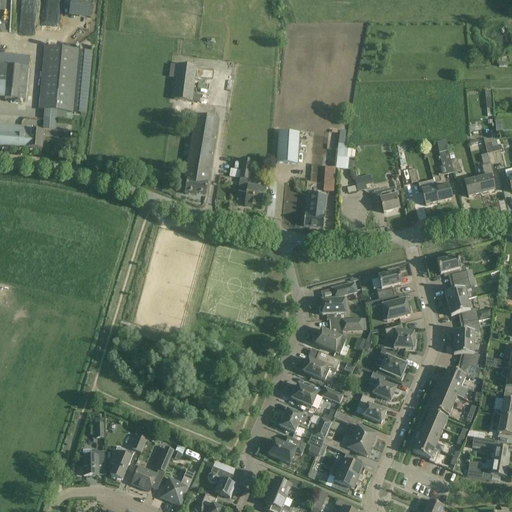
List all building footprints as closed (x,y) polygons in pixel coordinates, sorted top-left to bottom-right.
[(72,0),(70,16),(92,19),(94,0),(72,0)] [(45,47),(39,110),(73,113),(79,50),(45,47)] [(0,98),(26,101),(30,56),(0,53),(0,98)] [(173,101),(191,103),(196,68),(171,64),(169,78),(176,79),(173,101)] [(218,120),(196,116),(185,180),(187,181),(185,194),(194,196),(195,194),(206,195),(210,168),(218,120)] [(31,129),(0,126),(0,146),(42,150),(43,133),(31,132),(31,129)] [(280,133),(277,164),(297,165),(300,135),(280,133)] [(494,158),(490,141),(484,141),(490,165),(482,167),(484,178),(477,180),(481,195),(494,192),(491,178),(494,177),(491,166),(496,165),(494,158)] [(501,153),(502,153),(500,146),(498,147),(496,141),(490,141),(494,158),(496,165),(503,163),(501,153)] [(446,142),(437,144),(442,168),(440,168),(443,177),(454,174),(451,162),(446,142)] [(349,146),(348,146),(338,147),(335,170),(348,171),(349,160),(347,159),(349,146)] [(402,161),(407,164),(412,157),(407,154),(402,161)] [(252,162),(243,160),(240,180),(249,181),(248,187),(245,207),(252,208),(253,206),(261,208),(265,183),(253,181),(250,176),(252,162)] [(457,160),(451,162),(454,174),(460,172),(457,160)] [(418,183),(415,171),(408,172),(411,185),(418,183)] [(367,191),(364,178),(355,180),(358,193),(367,191)] [(477,180),(464,183),(468,198),(481,195),(477,180)] [(435,187),(439,204),(452,200),(447,184),(435,187)] [(439,204),(435,187),(422,190),(426,207),(439,204)] [(399,210),(394,190),(372,195),(376,211),(382,209),(384,214),(399,210)] [(322,193),(315,192),(315,195),(308,194),(308,198),(307,198),(305,220),(304,220),(304,227),(323,230),(324,222),(323,222),(326,196),(321,196),(322,193)] [(453,259),(453,256),(447,258),(448,260),(437,263),(440,276),(451,273),(461,271),(460,267),(457,258),(453,259)] [(391,289),(402,286),(398,273),(388,275),(387,273),(380,275),(380,277),(378,278),(381,291),(391,289)] [(453,284),(468,280),(466,273),(451,277),(453,284)] [(445,295),(448,306),(467,301),(465,290),(470,289),(470,287),(468,280),(453,284),(455,292),(445,295)] [(320,309),(320,314),(322,314),(322,316),(345,315),(344,297),(357,294),(354,284),(331,290),(334,300),(334,302),(321,302),(321,309),(320,309)] [(381,301),(394,297),(392,290),(377,294),(379,301),(381,301)] [(381,301),(386,323),(400,320),(410,317),(409,314),(411,314),(409,308),(407,309),(405,301),(400,303),(398,296),(394,297),(381,301)] [(461,315),(463,324),(478,322),(476,310),(470,312),(467,301),(448,306),(451,317),(461,315)] [(342,339),(343,340),(342,333),(362,332),(362,320),(330,321),(330,334),(342,339)] [(478,322),(463,324),(465,333),(454,332),(454,344),(474,345),(474,334),(480,334),(478,322)] [(403,333),(401,325),(391,328),(381,330),(370,333),(366,344),(370,345),(371,346),(372,336),(378,334),(378,336),(383,334),(384,340),(394,341),(393,349),(413,351),(414,338),(414,334),(403,333)] [(346,341),(342,339),(330,334),(321,331),(318,338),(317,338),(315,342),(316,344),(315,345),(335,354),(339,347),(340,347),(344,346),(346,341)] [(157,343),(158,338),(137,332),(136,337),(157,343)] [(360,339),(357,346),(363,349),(366,342),(360,339)] [(474,345),(454,344),(453,356),(464,356),(461,366),(476,369),(479,356),(474,356),(474,345)] [(502,370),(511,371),(511,346),(508,346),(507,354),(511,354),(509,363),(504,362),(502,370)] [(396,357),(382,351),(378,361),(385,363),(382,372),(396,378),(395,379),(401,382),(404,376),(402,375),(406,367),(391,361),(393,356),(396,357)] [(321,381),(324,374),(328,373),(330,371),(336,373),(340,362),(319,353),(316,360),(316,361),(315,364),(308,361),(308,362),(306,361),(303,368),(305,368),(303,373),(321,381)] [(493,369),(495,361),(486,360),(485,367),(493,369)] [(347,365),(344,371),(352,375),(355,369),(347,365)] [(476,369),(461,366),(459,375),(448,370),(443,380),(462,388),(466,378),(473,382),(476,369)] [(484,371),(477,369),(474,379),(482,381),(484,371)] [(505,394),(511,395),(511,371),(502,370),(501,378),(507,379),(506,388),(505,394)] [(385,379),(373,374),(368,385),(375,388),(372,395),(391,403),(396,390),(383,384),(385,379)] [(457,398),(462,388),(443,380),(439,390),(457,398)] [(318,394),(298,386),(292,400),(312,409),(318,394)] [(343,396),(325,389),(321,398),(339,406),(343,396)] [(435,400),(453,408),(457,398),(439,390),(435,400)] [(511,395),(505,394),(502,412),(494,411),(493,416),(500,417),(511,419),(511,395)] [(386,418),(385,417),(386,413),(372,407),(374,402),(363,397),(358,409),(365,412),(363,418),(381,425),(382,422),(384,422),(386,418)] [(453,408),(435,400),(431,410),(449,418),(453,408)] [(301,417),(287,411),(280,428),(295,434),(298,426),(308,430),(314,416),(304,412),(301,417)] [(352,420),(336,413),(333,420),(349,426),(352,420)] [(425,423),(443,431),(448,420),(430,413),(425,423)] [(511,419),(500,417),(498,434),(511,436),(511,419)] [(313,437),(324,441),(329,429),(332,424),(321,419),(313,437)] [(421,433),(439,441),(443,431),(425,423),(421,433)] [(104,439),(104,425),(96,425),(96,439),(104,439)] [(355,434),(353,439),(372,447),(376,436),(352,426),(350,431),(355,434)] [(324,441),(322,446),(338,453),(341,446),(325,439),(330,430),(329,429),(324,441)] [(439,441),(421,433),(417,443),(435,451),(439,441)] [(146,441),(137,437),(132,450),(141,454),(146,441)] [(267,452),(269,455),(268,456),(290,466),(295,455),(301,457),(306,446),(288,438),(285,446),(274,442),(272,447),(269,448),(267,452)] [(367,458),(372,447),(353,439),(350,445),(345,443),(343,448),(367,458)] [(473,439),(472,448),(482,449),(481,451),(487,452),(486,461),(493,462),(508,465),(510,451),(496,449),(495,453),(492,453),(494,442),(473,439)] [(440,453),(435,451),(417,443),(412,453),(430,460),(429,462),(435,465),(440,453)] [(320,452),(309,447),(307,452),(308,456),(317,459),(320,452)] [(134,454),(117,448),(110,465),(115,467),(110,477),(122,482),(134,454)] [(83,457),(84,477),(98,477),(98,466),(105,466),(105,453),(91,453),(91,451),(83,451),(83,457)] [(174,452),(171,459),(179,463),(182,456),(174,452)] [(192,462),(199,465),(203,458),(196,455),(192,462)] [(332,470),(358,481),(360,474),(363,475),(364,472),(364,471),(364,470),(363,470),(363,469),(360,468),(362,463),(346,456),(342,466),(335,463),(332,470)] [(164,474),(170,460),(167,459),(162,457),(157,470),(164,474)] [(505,479),(508,465),(493,462),(492,471),(479,469),(479,465),(470,463),(467,478),(483,481),(491,482),(487,481),(488,476),(505,479)] [(157,476),(139,468),(132,486),(149,493),(157,476)] [(233,477),(213,469),(211,474),(211,475),(209,476),(208,480),(209,483),(213,485),(217,484),(219,485),(215,494),(230,500),(236,486),(230,484),(233,477)] [(355,487),(358,481),(332,470),(329,477),(336,479),(332,489),(348,496),(350,491),(354,492),(355,492),(356,492),(356,491),(358,488),(355,487)] [(195,474),(187,471),(182,486),(169,481),(162,499),(180,507),(188,488),(189,489),(195,474)] [(312,471),(308,479),(314,481),(317,474),(312,471)] [(275,481),(270,493),(286,499),(291,488),(298,491),(301,485),(290,480),(287,486),(275,481)] [(283,507),(286,499),(270,493),(265,504),(266,505),(264,511),(266,511),(288,511),(289,510),(283,507)] [(217,501),(206,496),(202,504),(195,510),(196,511),(224,511),(225,511),(214,506),(217,501)] [(335,511),(349,511),(347,511),(349,505),(338,500),(335,506),(337,506),(334,511),(335,511)] [(316,502),(313,509),(319,511),(320,511),(324,505),(316,502)] [(425,511),(441,511),(444,508),(430,502),(425,511)]
